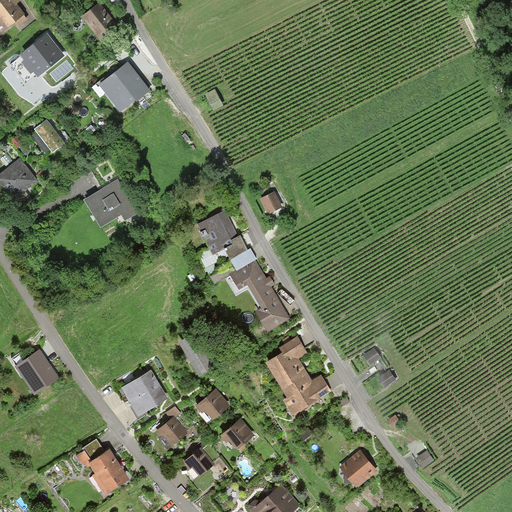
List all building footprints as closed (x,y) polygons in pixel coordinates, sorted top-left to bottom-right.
[(2,0),(0,1),(0,31),(1,33),(15,22),(18,26),(27,19),(25,15),(26,14),(18,4),(21,2),(19,0),(2,0)] [(100,3),(82,18),(100,41),(91,48),(97,55),(107,48),(104,45),(122,31),(100,3)] [(48,33),(11,63),(26,82),(36,74),(38,76),(41,74),(65,54),(48,33)] [(67,60),(50,73),(57,82),(74,68),(67,60)] [(151,91),(128,62),(116,72),(106,80),(104,78),(96,85),(104,96),(106,94),(120,112),(135,100),(137,102),(151,91)] [(215,90),(205,94),(213,110),(223,105),(215,90)] [(66,144),(47,120),(34,130),(37,134),(33,137),(47,154),(51,151),(53,154),(66,144)] [(20,159),(0,175),(0,183),(14,201),(38,181),(20,159)] [(107,187),(84,201),(100,228),(121,215),(125,222),(138,214),(118,181),(107,187)] [(274,192),(260,199),(268,215),(283,207),(274,192)] [(225,211),(197,225),(209,248),(213,255),(224,249),(233,245),(231,242),(239,237),(225,211)] [(228,256),(230,260),(248,251),(240,236),(239,237),(231,242),(233,245),(224,249),(228,256)] [(198,254),(211,277),(219,273),(217,269),(214,264),(228,256),(224,249),(213,255),(209,248),(198,254)] [(230,260),(237,272),(256,261),(257,260),(251,249),(248,251),(230,260)] [(225,278),(226,279),(237,272),(230,260),(217,269),(219,273),(211,277),(215,284),(225,278)] [(267,279),(256,261),(237,272),(226,279),(237,297),(248,290),(261,311),(256,314),(268,333),(291,318),(272,287),(276,285),(270,276),(267,279)] [(194,336),(180,344),(189,359),(200,377),(214,369),(194,336)] [(266,364),(282,391),(292,385),(291,383),(307,374),(297,358),(307,352),(298,337),(282,349),(284,353),(266,364)] [(374,348),(363,356),(370,366),(381,358),(374,348)] [(46,359),(39,350),(15,367),(35,396),(59,379),(46,359)] [(152,371),(123,389),(131,402),(133,406),(130,407),(138,421),(147,415),(146,413),(169,400),(152,371)] [(389,371),(380,378),(387,387),(396,380),(389,371)] [(311,382),(307,374),(291,383),(292,385),(282,391),(287,399),(284,402),(292,416),(318,402),(333,392),(321,375),(311,382)] [(201,404),(196,408),(202,415),(206,412),(213,421),(229,407),(216,391),(201,404)] [(347,397),(337,402),(340,407),(350,402),(347,397)] [(171,420),(156,432),(161,438),(159,439),(168,450),(188,433),(176,418),(181,414),(175,406),(166,414),(171,420)] [(396,416),(387,422),(392,429),(401,423),(396,416)] [(241,419),(221,437),(227,444),(229,442),(237,451),(239,450),(240,452),(248,445),(247,443),(255,436),(241,419)] [(307,429),(299,434),(304,440),(311,434),(307,429)] [(81,464),(84,463),(88,469),(90,467),(96,476),(94,478),(105,495),(129,481),(113,455),(110,451),(105,454),(96,441),(83,449),(84,451),(76,456),(81,464)] [(188,471),(193,468),(200,477),(215,465),(205,453),(201,448),(182,463),(188,471)] [(359,451),(340,467),(346,474),(344,483),(354,483),(358,488),(377,472),(368,461),(359,451)] [(427,451),(416,458),(423,468),(434,461),(427,451)] [(250,509),(251,511),(252,511),(293,511),(300,507),(282,486),(259,504),(257,502),(254,501),(249,505),(250,509)]
